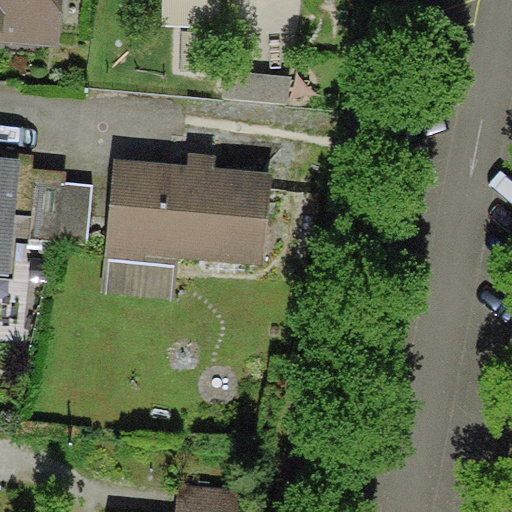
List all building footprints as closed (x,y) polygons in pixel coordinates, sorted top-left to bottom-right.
[(0,0),(0,38),(62,43),(65,0),(0,0)] [(291,80),(223,73),(221,97),(288,105),(291,80)] [(16,219),(22,164),(0,162),(0,280),(9,281),(16,219)] [(116,168),(108,261),(268,275),(276,182),(116,168)] [(93,188),(37,184),(32,239),(88,244),(93,188)] [(254,511),(256,495),(176,487),(173,511),(254,511)]
